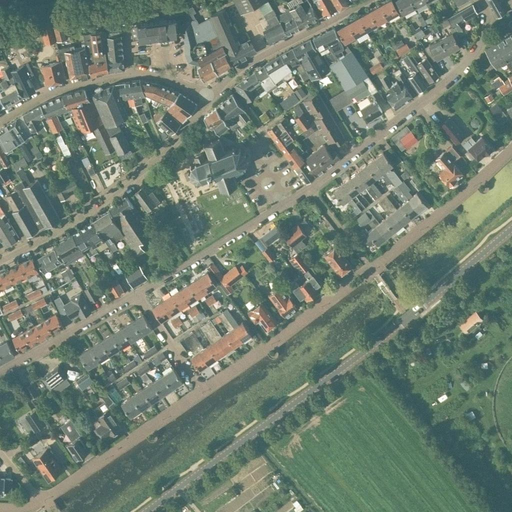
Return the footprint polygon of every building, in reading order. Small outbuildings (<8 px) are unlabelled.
[(268,0),(231,0),(240,15),(259,5),(269,0),(268,0)] [(303,8),(311,23),(319,19),(311,4),(308,0),(298,0),(300,2),(303,8)] [(338,9),(332,0),(314,0),(324,16),(338,9)] [(333,0),(339,8),(351,1),(349,0),(333,0)] [(388,18),(400,12),(392,0),(389,0),(381,5),(388,18)] [(415,7),(410,0),(396,0),(403,13),(415,7)] [(486,0),(496,17),(507,11),(500,0),(486,0)] [(138,24),(133,24),(134,39),(139,39),(139,40),(162,37),(162,39),(166,39),(166,37),(177,36),(177,30),(178,30),(177,26),(176,26),(175,19),(173,19),(173,16),(184,15),(182,2),(163,4),(164,17),(165,17),(165,20),(137,23),(138,24)] [(290,8),(300,28),(311,23),(303,8),(300,2),(290,8)] [(477,13),(472,4),(448,18),(453,27),(452,27),(457,33),(461,30),(458,24),(456,20),(461,18),(464,21),(477,13)] [(388,18),(381,5),(370,11),(377,24),(388,18)] [(273,8),(263,13),(266,20),(268,19),(272,17),(276,15),(273,8)] [(290,8),(277,16),(279,21),(280,21),(288,35),(300,28),(290,8)] [(225,9),(211,15),(219,34),(219,35),(226,52),(225,53),(231,65),(257,52),(250,39),(245,42),(244,40),(240,42),(225,9)] [(377,24),(370,11),(359,17),(367,30),(377,24)] [(267,28),(263,30),(271,43),(288,35),(280,21),(279,21),(277,16),(276,15),(272,17),(268,19),(269,23),(265,25),(267,28)] [(433,15),(424,20),(426,24),(435,18),(433,15)] [(196,18),(189,20),(190,22),(196,45),(204,43),(207,54),(208,53),(218,72),(231,65),(225,53),(226,52),(219,35),(219,34),(211,17),(200,23),(197,18),(196,18)] [(367,30),(359,17),(348,23),(356,36),(367,30)] [(63,19),(52,21),(57,41),(68,38),(63,19)] [(511,19),(508,22),(511,28),(511,31),(489,47),(494,54),(499,50),(500,52),(505,50),(504,47),(511,41),(511,19)] [(57,41),(52,21),(40,24),(45,44),(57,41)] [(196,47),(196,45),(190,22),(180,25),(185,43),(185,53),(189,62),(194,64),(194,47),(196,47)] [(356,36),(348,23),(337,29),(345,42),(356,36)] [(451,33),(440,39),(447,53),(459,46),(453,35),(457,33),(452,27),(449,29),(451,33)] [(335,28),(324,32),(330,47),(334,52),(335,51),(338,56),(340,54),(337,50),(344,46),(335,28)] [(422,28),(416,32),(419,37),(425,33),(422,28)] [(108,67),(109,72),(125,69),(121,35),(120,35),(120,29),(105,31),(109,59),(106,60),(107,67),(108,67)] [(102,31),(90,33),(83,34),(85,43),(89,63),(97,62),(106,60),(105,54),(102,31)] [(330,47),(324,32),(313,38),(320,49),(321,49),(322,53),(323,52),(325,56),(330,54),(333,59),(338,56),(335,51),(334,52),(330,47)] [(311,79),(328,70),(311,39),(293,48),(311,79)] [(447,53),(440,39),(429,45),(436,59),(447,53)] [(396,49),(404,44),(402,40),(392,47),(394,51),(396,49)] [(60,53),(61,60),(66,59),(70,77),(82,75),(82,77),(91,76),(89,63),(85,43),(82,43),(83,48),(75,49),(74,45),(64,47),(58,48),(60,53)] [(204,43),(196,45),(196,47),(194,47),(194,64),(197,65),(198,67),(197,67),(204,79),(218,72),(208,53),(207,54),(204,43)] [(400,55),(410,48),(406,43),(404,44),(396,49),(400,55)] [(511,69),(511,60),(510,58),(505,50),(500,52),(499,50),(494,54),(489,47),(485,49),(497,66),(505,61),(509,67),(511,70),(511,69)] [(293,48),(281,54),(290,69),(296,66),(301,74),(300,75),(304,81),(309,78),(305,72),(306,71),(293,48)] [(344,90),(345,91),(350,99),(351,98),(361,92),(364,98),(367,96),(372,93),(377,90),(355,57),(351,51),(330,64),(346,89),(344,90)] [(393,60),(398,57),(394,51),(389,55),(393,60)] [(9,52),(5,54),(9,65),(14,64),(9,52)] [(54,55),(56,62),(41,66),(46,86),(67,80),(61,60),(60,53),(54,55)] [(292,73),(289,70),(290,69),(281,54),(279,56),(269,62),(264,65),(271,76),(278,70),(282,75),(284,79),(287,79),(291,76),(292,73)] [(406,55),(402,58),(406,63),(408,67),(412,64),(411,63),(406,55)] [(426,57),(419,62),(417,64),(426,76),(429,81),(438,75),(426,57)] [(411,63),(412,64),(422,78),(426,76),(417,64),(419,62),(417,59),(411,63)] [(89,63),(91,76),(109,72),(108,67),(107,67),(106,60),(97,62),(89,63)] [(374,65),(377,71),(382,67),(379,62),(374,65)] [(412,64),(408,67),(413,74),(409,77),(418,91),(420,89),(423,90),(425,88),(425,86),(426,85),(422,78),(412,64)] [(264,65),(254,72),(266,89),(266,88),(268,92),(271,89),(269,86),(276,81),(275,79),(282,75),(278,70),(271,76),(264,65)] [(372,74),(377,71),(374,65),(368,69),(372,74)] [(6,78),(1,81),(4,87),(12,102),(22,96),(7,68),(2,70),(6,78)] [(13,75),(15,79),(23,96),(35,91),(28,75),(21,78),(18,72),(13,75)] [(266,89),(254,72),(234,85),(246,102),(258,93),(258,94),(266,89)] [(395,75),(400,83),(405,80),(401,72),(395,75)] [(511,89),(511,73),(507,77),(509,79),(504,83),(498,76),(491,82),(495,88),(498,86),(504,95),(511,89)] [(396,109),(404,103),(395,89),(392,85),(386,75),(379,79),(389,94),(386,96),(396,109)] [(140,80),(129,82),(131,94),(134,94),(135,105),(142,104),(141,95),(144,95),(140,80)] [(140,80),(144,95),(145,95),(145,94),(151,96),(157,83),(156,83),(140,80)] [(404,103),(413,97),(404,84),(400,86),(396,81),(392,85),(395,89),(404,103)] [(0,108),(12,102),(1,82),(0,82),(0,108)] [(128,106),(135,105),(134,94),(131,94),(129,82),(114,84),(118,93),(120,93),(122,92),(123,98),(127,98),(128,106)] [(157,83),(151,96),(155,98),(152,103),(156,106),(160,101),(166,87),(157,83)] [(128,115),(118,93),(114,84),(103,88),(100,86),(95,88),(94,92),(92,93),(106,125),(105,125),(119,154),(122,159),(133,154),(131,149),(122,130),(119,131),(114,121),(128,115)] [(294,92),(299,99),(307,93),(302,86),(294,92)] [(157,112),(160,118),(166,110),(165,110),(169,105),(179,93),(166,87),(160,101),(164,103),(157,112)] [(62,96),(68,109),(70,116),(72,115),(82,137),(106,128),(104,125),(93,100),(90,101),(84,89),(62,96)] [(350,99),(345,91),(344,90),(329,99),(337,111),(352,101),(351,98),(350,99)] [(346,139),(333,118),(318,92),(304,100),(311,113),(316,110),(320,116),(314,119),(328,143),(336,139),(339,144),(346,139)] [(165,110),(166,110),(166,111),(168,109),(184,122),(197,104),(179,93),(169,105),(165,110)] [(376,98),(372,93),(367,96),(371,101),(360,108),(368,120),(382,111),(375,99),(376,98)] [(246,111),(233,94),(216,107),(224,117),(226,120),(231,117),(234,121),(239,117),(244,123),(249,119),(244,113),(245,112),(246,112),(246,111)] [(40,104),(45,115),(47,118),(57,113),(60,120),(70,116),(62,96),(40,104)] [(40,104),(23,114),(31,130),(32,131),(35,129),(38,134),(46,130),(41,117),(45,115),(40,104)] [(212,126),(214,125),(224,117),(216,107),(204,116),(212,126)] [(303,130),(310,125),(310,124),(303,114),(304,113),(301,108),(297,111),(299,115),(295,118),(300,124),(293,129),(290,125),(282,131),(273,138),(285,154),(294,146),(290,141),(294,137),(302,131),(303,130)] [(179,123),(166,111),(166,110),(160,118),(157,121),(170,133),(179,123)] [(57,113),(47,118),(63,154),(65,157),(71,155),(66,143),(65,144),(58,129),(63,126),(60,120),(57,113)] [(23,114),(7,124),(14,134),(12,137),(16,143),(31,133),(30,131),(31,130),(23,114)] [(226,120),(224,117),(214,125),(219,132),(224,128),(229,124),(226,120)] [(267,130),(273,138),(282,131),(290,125),(285,117),(267,130)] [(449,118),(440,126),(456,144),(465,136),(449,118)] [(11,147),(16,143),(12,137),(14,134),(7,124),(0,128),(0,140),(7,153),(11,151),(11,152),(13,150),(11,147)] [(303,130),(302,131),(306,137),(315,132),(310,125),(303,130)] [(411,131),(400,139),(407,149),(418,140),(411,131)] [(479,160),(486,153),(489,155),(492,152),(491,149),(492,148),(481,136),(472,144),(468,140),(463,145),(467,149),(469,148),(479,160)] [(190,171),(188,172),(184,174),(187,181),(192,179),(193,178),(196,181),(196,183),(197,182),(198,180),(202,181),(202,182),(204,182),(203,179),(216,175),(221,189),(237,183),(232,169),(239,167),(240,170),(242,168),(241,166),(245,163),(246,165),(247,164),(245,162),(246,158),(249,158),(248,156),(246,157),(245,152),(246,151),(246,150),(244,151),(240,148),(241,147),(240,146),(239,148),(234,149),(233,146),(232,147),(233,149),(224,152),(219,137),(218,138),(218,139),(212,141),(212,140),(210,141),(211,142),(206,144),(205,142),(204,143),(209,158),(205,160),(202,153),(198,155),(194,156),(196,161),(195,162),(195,163),(192,166),(190,165),(189,167),(191,168),(190,171)] [(304,150),(294,137),(290,141),(294,146),(285,154),(295,167),(304,161),(299,153),(304,150)] [(106,154),(115,149),(112,143),(103,147),(106,154)] [(0,160),(3,167),(10,163),(0,144),(0,160)] [(314,151),(327,167),(340,157),(335,151),(331,154),(324,144),(314,151)] [(38,159),(43,157),(39,149),(34,151),(38,159)] [(317,174),(327,167),(314,151),(305,159),(317,174)] [(27,162),(33,159),(29,152),(23,155),(27,162)] [(391,170),(389,168),(393,165),(383,152),(374,159),(384,171),(392,181),(395,186),(397,185),(403,180),(402,181),(394,170),(391,170)] [(457,183),(456,180),(463,174),(453,162),(452,162),(444,152),(437,159),(445,168),(439,173),(450,185),(451,184),(454,186),(457,183)] [(91,164),(87,157),(82,159),(86,166),(91,164)] [(13,165),(16,170),(23,167),(28,164),(25,158),(13,165)] [(384,171),(374,159),(366,165),(376,178),(381,174),(389,184),(392,181),(384,171)] [(316,176),(304,161),(295,167),(307,183),(316,176)] [(376,178),(366,165),(358,172),(376,194),(375,194),(378,197),(382,194),(372,181),(376,178)] [(0,177),(2,181),(8,177),(1,167),(0,167),(0,177)] [(358,172),(349,178),(359,191),(364,187),(372,197),(375,194),(376,194),(358,172)] [(359,191),(349,178),(341,184),(358,206),(361,210),(365,208),(355,194),(359,191)] [(30,184),(25,186),(47,225),(60,218),(37,179),(30,184)] [(75,180),(66,184),(69,191),(78,187),(75,180)] [(403,192),(409,199),(408,199),(419,212),(427,205),(417,192),(413,196),(409,191),(411,190),(403,180),(397,185),(403,192)] [(47,225),(25,186),(22,181),(15,185),(17,189),(25,204),(40,229),(47,225)] [(358,206),(341,184),(333,191),(343,203),(348,199),(358,213),(361,210),(358,206)] [(395,186),(393,188),(399,195),(403,192),(397,185),(395,186)] [(148,211),(156,206),(142,187),(134,193),(148,211)] [(4,197),(12,212),(25,204),(17,189),(4,197)] [(403,192),(399,195),(404,202),(400,206),(411,218),(419,212),(408,199),(409,199),(403,192)] [(411,218),(400,206),(397,208),(387,196),(382,200),(387,206),(402,225),(411,218)] [(139,241),(152,232),(126,197),(109,209),(124,232),(123,233),(131,250),(135,256),(144,250),(139,241)] [(382,200),(379,202),(384,208),(386,207),(387,206),(382,200)] [(40,229),(25,204),(12,212),(27,237),(40,229)] [(386,207),(384,208),(389,215),(384,219),(395,231),(402,225),(387,206),(386,207)] [(92,221),(104,240),(113,234),(116,239),(122,235),(120,231),(120,230),(108,211),(92,221)] [(158,223),(164,219),(158,211),(151,215),(158,223)] [(360,217),(357,219),(363,226),(368,222),(369,221),(371,220),(371,219),(369,216),(366,212),(360,217)] [(372,213),(369,216),(371,219),(386,238),(395,231),(384,219),(380,222),(372,213)] [(0,216),(0,237),(5,246),(19,237),(6,217),(5,214),(0,216)] [(298,224),(283,234),(298,253),(307,245),(301,239),(312,230),(304,219),(298,224)] [(365,229),(360,233),(370,245),(375,241),(378,245),(386,238),(371,219),(371,220),(369,221),(368,222),(373,228),(368,232),(365,229)] [(104,240),(92,221),(80,229),(85,239),(91,235),(97,245),(94,246),(97,251),(98,252),(107,245),(104,240)] [(276,225),(262,237),(268,245),(282,234),(276,225)] [(80,229),(72,233),(84,252),(86,251),(90,256),(97,251),(94,246),(97,245),(91,235),(85,239),(80,229)] [(72,233),(55,244),(66,262),(82,254),(84,258),(86,256),(84,253),(84,252),(72,233)] [(324,255),(331,264),(340,275),(352,266),(344,255),(336,246),(324,255)] [(267,247),(260,252),(268,262),(275,257),(267,247)] [(44,273),(62,261),(54,248),(36,259),(44,273)] [(298,252),(289,260),(299,274),(309,266),(298,252)] [(84,258),(83,258),(88,267),(91,265),(86,256),(84,258)] [(26,277),(38,272),(32,258),(20,264),(26,277)] [(26,277),(20,264),(8,269),(15,283),(26,277)] [(128,271),(125,273),(133,287),(139,284),(147,279),(139,265),(128,271)] [(223,275),(231,285),(247,272),(242,266),(238,269),(235,266),(223,275)] [(15,283),(8,269),(0,273),(0,281),(3,289),(15,283)] [(283,270),(278,274),(286,284),(291,279),(283,270)] [(308,278),(303,282),(313,295),(320,290),(316,286),(319,283),(313,275),(312,276),(308,270),(304,273),(308,278)] [(207,291),(216,285),(208,271),(198,277),(207,291)] [(234,289),(231,285),(223,275),(216,281),(227,295),(234,289)] [(120,277),(114,281),(121,294),(128,290),(120,277)] [(207,291),(198,277),(189,283),(198,297),(207,291)] [(291,284),(290,284),(294,289),(300,298),(304,295),(307,300),(313,295),(303,282),(299,277),(295,281),(291,284)] [(121,294),(114,281),(109,284),(116,297),(121,294)] [(198,297),(189,283),(180,289),(189,303),(198,297)] [(292,314),(292,311),(297,307),(290,297),(291,296),(283,285),(269,295),(285,316),(286,315),(288,317),(292,314)] [(91,286),(84,290),(91,302),(99,298),(91,286)] [(39,287),(33,291),(36,297),(42,294),(39,287)] [(189,303),(180,289),(171,295),(180,309),(189,303)] [(36,297),(33,291),(27,294),(29,300),(36,297)] [(72,300),(64,305),(68,312),(71,318),(79,313),(81,316),(91,311),(81,292),(71,298),(72,300)] [(210,295),(208,297),(213,304),(214,303),(217,301),(212,294),(210,295)] [(180,309),(171,295),(162,301),(171,315),(180,309)] [(60,296),(54,299),(57,305),(63,301),(60,296)] [(47,304),(44,297),(34,302),(38,308),(47,304)] [(208,297),(205,299),(209,306),(213,304),(208,297)] [(15,299),(10,302),(13,308),(19,305),(15,299)] [(171,315),(162,301),(152,307),(161,321),(171,315)] [(13,308),(10,302),(3,305),(6,311),(13,308)] [(27,313),(38,308),(34,302),(31,303),(32,305),(25,308),(27,313)] [(272,326),(277,322),(268,309),(267,310),(261,302),(249,312),(256,322),(259,320),(267,330),(267,329),(269,330),(272,327),(272,326)] [(192,307),(191,307),(196,314),(200,312),(195,305),(192,307)] [(191,307),(187,310),(190,314),(192,317),(196,314),(191,307)] [(23,315),(20,309),(12,313),(16,319),(23,315)] [(227,309),(223,312),(243,340),(252,334),(243,322),(238,325),(227,309)] [(235,345),(237,346),(240,345),(240,342),(243,340),(223,312),(219,315),(229,331),(225,334),(234,346),(235,345)] [(475,312),(460,325),(467,333),(483,320),(475,312)] [(10,321),(16,319),(12,313),(8,315),(10,321)] [(63,327),(56,314),(55,313),(45,320),(52,333),(63,327)] [(141,335),(152,328),(144,314),(133,321),(141,335)] [(178,316),(174,318),(178,325),(182,322),(178,316)] [(173,319),(170,321),(175,328),(178,325),(174,318),(173,319)] [(52,333),(45,320),(34,326),(42,339),(52,333)] [(225,352),(234,346),(225,334),(222,336),(211,320),(206,324),(225,352)] [(141,335),(133,321),(122,327),(131,341),(141,335)] [(217,358),(225,352),(206,324),(201,327),(212,343),(208,345),(217,358)] [(42,339),(34,326),(23,332),(31,345),(42,339)] [(131,341),(122,327),(112,334),(120,348),(131,341)] [(31,345),(23,332),(13,338),(20,352),(31,345)] [(193,332),(189,335),(208,364),(217,358),(208,345),(204,348),(193,332)] [(120,348),(112,334),(101,341),(109,354),(120,348)] [(205,365),(208,364),(189,335),(184,339),(195,354),(193,355),(190,357),(199,370),(200,369),(203,370),(205,368),(205,365)] [(0,354),(3,361),(15,355),(7,341),(0,344),(0,354)] [(109,354),(101,341),(90,347),(99,361),(109,354)] [(154,345),(149,348),(153,354),(158,351),(154,345)] [(99,361),(90,347),(79,354),(88,367),(99,361)] [(144,352),(148,358),(153,354),(149,348),(144,352)] [(166,358),(162,352),(157,356),(161,362),(166,358)] [(138,365),(134,360),(133,359),(129,362),(133,368),(138,365)] [(133,368),(129,362),(123,366),(127,372),(133,368)] [(146,372),(151,369),(147,363),(141,366),(146,372)] [(68,367),(73,377),(79,374),(74,364),(68,367)] [(67,377),(59,365),(42,378),(51,389),(67,377)] [(146,372),(141,366),(136,370),(141,376),(146,372)] [(174,367),(164,374),(173,388),(183,381),(174,367)] [(82,389),(94,381),(88,373),(76,381),(82,389)] [(113,373),(108,376),(112,382),(117,379),(113,373)] [(173,388),(164,374),(153,381),(162,395),(173,388)] [(112,382),(108,376),(103,380),(107,386),(112,382)] [(121,380),(125,386),(130,382),(126,377),(121,380)] [(125,386),(121,380),(116,383),(120,389),(125,386)] [(142,389),(151,403),(162,395),(153,381),(142,389)] [(37,395),(31,384),(25,388),(31,399),(37,395)] [(132,396),(141,409),(151,403),(142,389),(132,396)] [(99,394),(105,401),(108,406),(114,402),(104,390),(99,394)] [(141,409),(132,396),(122,403),(131,416),(141,409)] [(93,409),(100,420),(102,423),(96,427),(104,439),(110,435),(111,436),(121,429),(109,410),(111,409),(110,407),(109,408),(103,412),(98,405),(93,409)] [(46,424),(37,409),(24,417),(34,432),(46,424)] [(62,425),(68,434),(73,440),(67,444),(77,459),(78,458),(79,460),(83,457),(82,456),(90,450),(79,435),(81,434),(70,419),(62,425)] [(55,476),(55,474),(62,469),(56,460),(58,458),(49,445),(44,449),(49,456),(38,463),(49,479),(50,478),(51,479),(55,476)] [(243,493),(273,470),(261,455),(235,475),(239,481),(236,483),(243,493)] [(0,494),(4,495),(4,492),(6,492),(11,492),(12,479),(5,478),(0,477),(0,494)]
